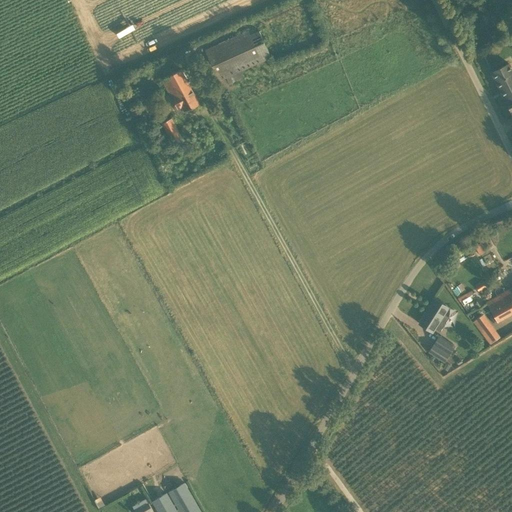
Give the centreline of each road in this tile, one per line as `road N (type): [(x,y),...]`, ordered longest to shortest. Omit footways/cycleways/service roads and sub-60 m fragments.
road 1 (unclassified): [(276,511),(352,372),(434,250),(463,223),(511,200)]
road 2 (unclassified): [(511,157),(432,0)]
